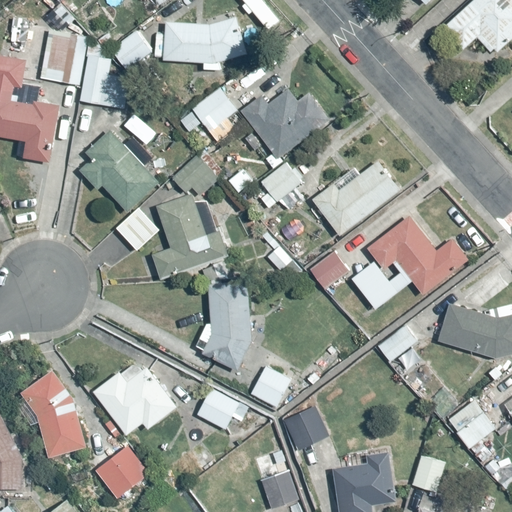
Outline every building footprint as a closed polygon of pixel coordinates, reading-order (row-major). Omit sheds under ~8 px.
[(511,0),(473,0),(445,26),(465,48),(479,35),(496,53),(511,37),(511,0)] [(222,61),(252,48),(237,14),(218,22),(166,19),(164,59),(204,61),(203,70),(222,71),(222,61)] [(31,17),(13,15),(11,41),(28,43),(31,17)] [(75,123),(88,34),(35,27),(30,56),(0,52),(0,134),(28,139),(25,157),(52,160),(58,120),(75,123)] [(154,47),(137,28),(112,49),(129,69),(154,47)] [(113,56),(90,52),(81,99),(125,107),(130,77),(110,73),(113,56)] [(221,82),(178,117),(190,133),(204,122),(224,147),(244,132),(270,165),(331,117),(309,89),(293,69),(242,109),(221,82)] [(165,184),(118,131),(79,165),(101,190),(106,185),(132,213),(165,184)] [(211,196),(230,180),(206,151),(174,178),(188,194),(158,204),(172,246),(142,256),(148,272),(158,269),(161,278),(231,254),(211,196)] [(402,188),(380,159),(360,174),(356,169),(316,199),(342,233),(402,188)] [(269,207),(279,199),(289,211),(301,202),(291,189),(302,180),(286,160),(262,179),(270,189),(261,196),(269,207)] [(161,229),(141,205),(132,213),(117,226),(138,250),(161,229)] [(364,244),(369,250),(347,266),(334,248),(308,268),(326,291),(348,274),(376,311),(415,280),(424,293),(471,258),(453,234),(440,244),(413,208),(364,244)] [(266,225),(252,237),(281,271),(295,259),(266,225)] [(237,369),(252,340),(251,282),(212,283),(213,340),(206,354),(237,369)] [(456,298),(440,337),(498,358),(511,353),(511,313),(501,317),(456,298)] [(377,345),(391,362),(420,339),(407,322),(377,345)] [(175,407),(138,358),(96,390),(128,433),(144,421),(149,428),(175,407)] [(282,372),(272,367),(264,363),(249,390),(278,406),(293,378),(282,372)] [(38,420),(50,458),(95,444),(83,406),(55,368),(20,395),(38,420)] [(251,407),(214,386),(199,412),(227,428),(233,418),(242,423),(251,407)] [(472,395),(446,414),(471,447),(494,475),(509,463),(486,435),(497,427),(472,395)] [(332,435),(317,403),(285,418),(299,450),(332,435)] [(0,483),(24,485),(24,448),(0,406),(0,483)] [(151,472),(129,444),(97,468),(119,497),(151,472)] [(449,450),(425,444),(414,484),(438,490),(449,450)] [(299,499),(282,447),(255,456),(272,508),(299,499)] [(397,500),(390,451),(367,454),(368,461),(335,465),(341,511),(374,511),(374,503),(397,500)] [(79,511),(70,499),(51,511),(79,511)] [(177,511),(169,500),(153,511),(177,511)] [(0,509),(0,511),(15,511),(9,503),(0,509)]
